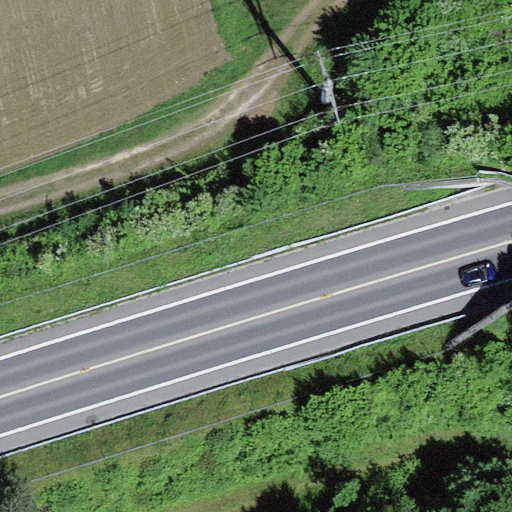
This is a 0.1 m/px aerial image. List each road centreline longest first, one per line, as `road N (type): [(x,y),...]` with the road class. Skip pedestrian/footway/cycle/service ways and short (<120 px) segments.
road 1 (trunk): [(0,402),(511,249)]
road 2 (track): [(0,202),(181,147),(244,99),(325,0)]
